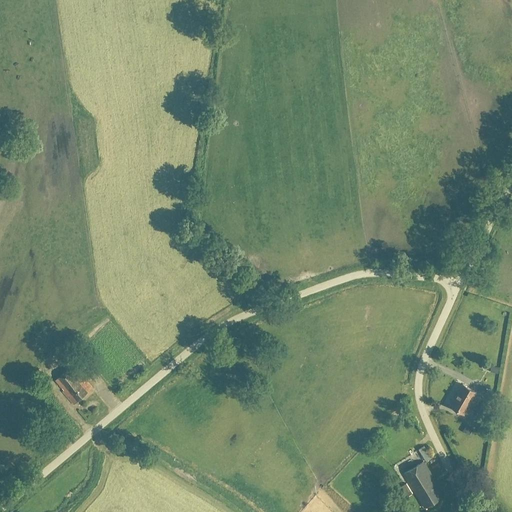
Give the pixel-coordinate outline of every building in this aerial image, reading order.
[(56,350),(42,352),(43,359),(57,357),(56,350)] [(74,405),(92,388),(73,366),(55,381),(64,391),(62,392),(74,405)] [(472,415),(480,400),(475,397),(477,393),(463,385),(451,405),(465,413),(466,412),(472,415)] [(484,402),(474,419),(482,423),(492,407),(484,402)] [(50,430),(58,439),(67,431),(59,422),(50,430)] [(414,448),(407,451),(409,456),(416,453),(414,448)] [(425,508),(435,502),(444,496),(424,462),(404,474),(425,508)]
